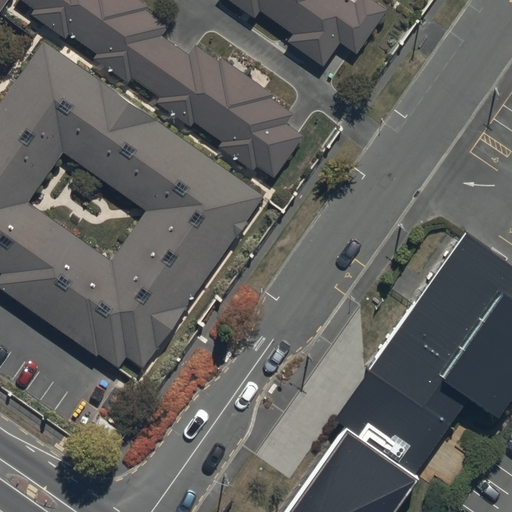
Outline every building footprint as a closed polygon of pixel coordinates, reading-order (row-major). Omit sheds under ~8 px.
[(149,0),(16,0),(269,179),(315,114),(149,0)] [(382,4),(375,0),(223,0),(316,71),(382,4)] [(0,87),(0,178),(25,195),(61,147),(145,205),(111,252),(182,300),(261,191),(41,37),(0,87)] [(0,288),(131,376),(182,300),(111,252),(25,195),(0,178),(0,288)] [(511,385),(511,255),(465,223),(335,407),(347,415),(279,511),(382,511),(474,383),(500,402),(511,385)] [(474,455),(455,441),(432,473),(451,486),(474,455)]
